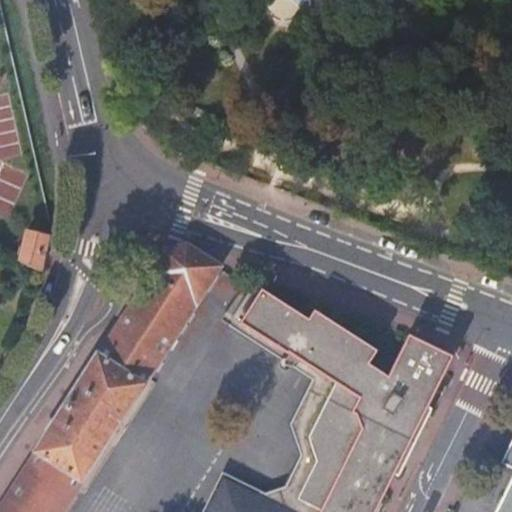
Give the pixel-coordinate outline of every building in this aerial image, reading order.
[(41,270),(49,236),(30,231),(23,261),(41,270)] [(0,511),(60,511),(218,267),(186,247),(164,252),(151,272),(153,273),(99,355),(97,354),(36,451),(38,452),(0,510),(0,511)] [(372,511),(392,474),(397,476),(431,409),(426,407),(451,357),(408,336),(390,371),(395,374),(392,379),(388,376),(368,364),(376,351),(314,311),(308,320),(253,285),(245,298),(232,318),(288,353),(289,352),(330,379),(333,388),(308,436),(316,460),(304,483),(296,486),(284,508),(272,502),(241,511),(372,511)] [(232,318),(245,298),(238,293),(221,320),(228,324),(227,327),(310,379),(287,423),(299,455),(283,484),(262,491),(222,471),(202,511),(241,511),(272,502),(284,508),(296,486),(304,483),(316,460),(308,436),(333,388),(330,379),(289,352),(288,353),(232,318)] [(511,511),(511,439),(501,462),(511,467),(511,476),(494,511),(511,511)]
